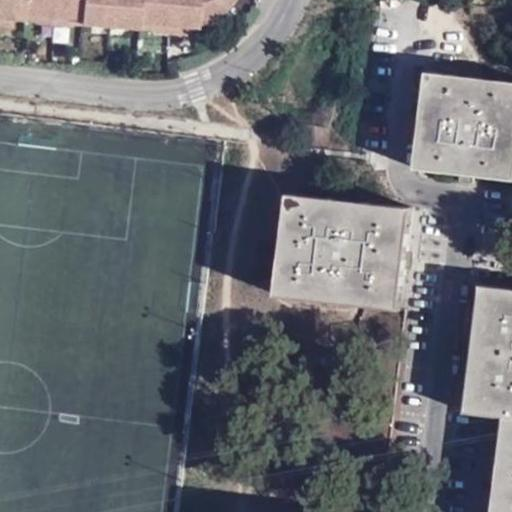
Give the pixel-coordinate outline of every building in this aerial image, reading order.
[(0,0),(0,17),(11,18),(24,19),(25,13),(38,14),(54,15),(70,16),(81,17),(81,23),(94,24),(110,26),(127,27),(140,28),(140,22),(153,23),(169,24),(185,26),(212,27),(235,0),(0,0)] [(53,22),(54,15),(38,14),(37,21),(53,22)] [(69,23),(70,16),(54,15),(53,22),(69,23)] [(0,24),(10,25),(11,18),(0,17),(0,24)] [(168,31),(169,24),(153,23),(153,30),(168,31)] [(109,33),(110,26),(94,24),(94,32),(109,33)] [(185,32),(185,26),(169,24),(168,31),(185,32)] [(126,34),(127,27),(110,26),(109,33),(126,34)] [(511,75),(435,67),(424,166),(476,171),(511,175),(511,75)] [(421,201),(299,186),(285,292),(408,307),(415,254),(421,201)] [(511,451),(509,480),(505,511),(511,511),(511,284),(490,282),(486,314),(479,380),(475,413),(511,416),(511,451)]
